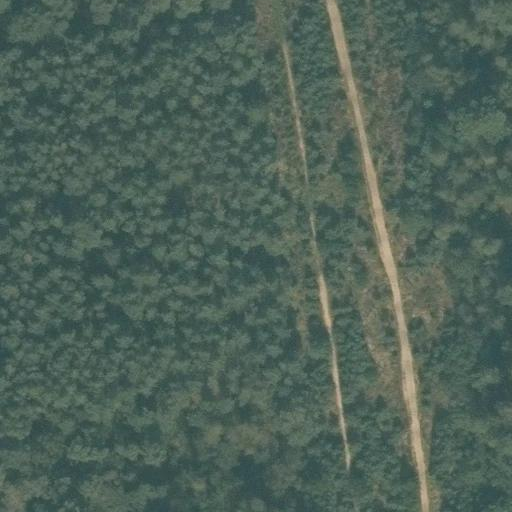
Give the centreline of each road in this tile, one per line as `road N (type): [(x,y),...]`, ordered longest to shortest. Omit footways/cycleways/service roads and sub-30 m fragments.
road 1 (track): [(327,0),(420,511)]
road 2 (track): [(358,511),(276,0)]
